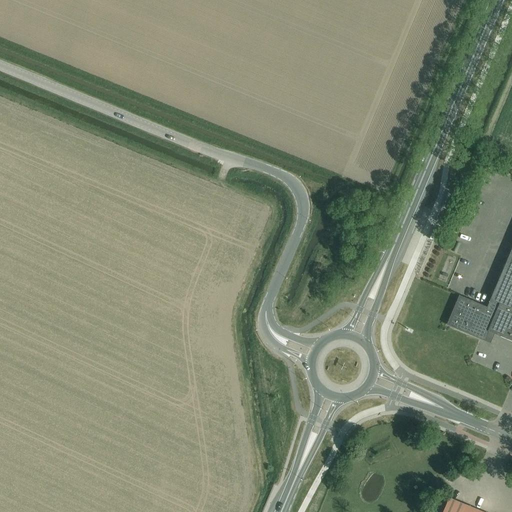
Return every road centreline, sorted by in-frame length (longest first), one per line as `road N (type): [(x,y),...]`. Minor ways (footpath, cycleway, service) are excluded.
road 1 (unclassified): [(0,66),(293,183),(302,223),(266,315),(280,339),(314,354)]
road 2 (secondary): [(355,337),(497,0)]
road 3 (tertiary): [(371,381),(511,440)]
road 4 (secondary): [(282,511),(331,395)]
